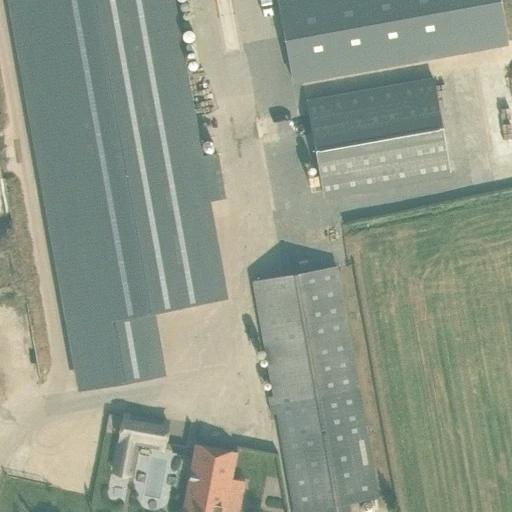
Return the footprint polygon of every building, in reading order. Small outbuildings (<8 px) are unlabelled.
[(197,157),(169,0),(10,0),(80,390),(161,375),(149,311),(223,298),(205,202),(224,198),(216,153),(197,157)] [(306,0),(261,8),(276,89),(445,59),(434,0),(306,0)] [(305,104),(322,195),(449,172),(433,81),(305,104)] [(377,497),(357,390),(335,265),(254,280),(275,396),(265,397),(268,414),(274,413),(294,511),(377,497)] [(133,457),(141,417),(124,414),(116,453),(112,472),(130,475),(133,457)] [(223,511),(232,456),(233,451),(194,444),(182,511),(223,511)]
